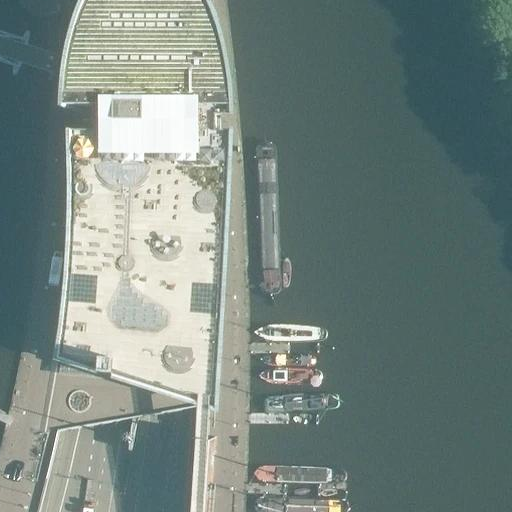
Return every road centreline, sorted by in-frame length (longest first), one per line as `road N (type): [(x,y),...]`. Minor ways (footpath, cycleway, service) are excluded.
road 1 (trunk): [(156,497),(180,225),(162,0)]
road 2 (trunk): [(104,0),(121,220),(94,496)]
